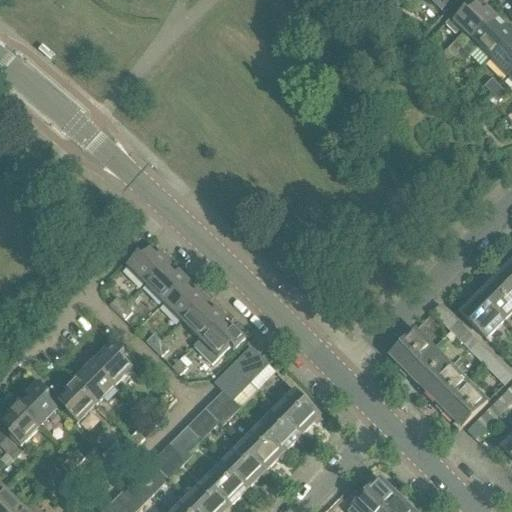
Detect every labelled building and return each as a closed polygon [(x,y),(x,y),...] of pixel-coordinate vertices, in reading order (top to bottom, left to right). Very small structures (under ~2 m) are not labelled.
[(400,0),(410,9),(419,0),(427,0),(441,13),(443,12),(451,3),(454,0),(400,0)] [(464,7),(470,13),(475,9),(476,8),(469,2),(464,7)] [(455,44),(463,52),(472,43),(483,32),(487,36),(499,24),(485,10),(479,4),(476,8),(475,9),(470,13),(468,16),(461,10),(450,21),(445,26),(456,37),(461,32),(464,35),(455,44)] [(472,43),(463,52),(470,59),(479,50),(490,61),(501,49),(504,53),(511,45),(511,37),(499,24),(487,36),(483,32),(472,43)] [(447,52),(456,60),(463,52),(455,44),(447,52)] [(490,61),(508,79),(511,75),(511,45),(504,53),(501,49),(490,61)] [(463,52),(456,60),(462,67),(470,59),(463,52)] [(484,88),(491,96),(499,88),(492,81),(484,88)] [(499,88),(491,96),(499,104),(507,96),(499,88)] [(127,269),(145,287),(156,276),(157,275),(160,278),(167,271),(171,267),(155,251),(150,246),(145,250),(138,257),(127,269)] [(511,263),(496,280),(506,290),(511,296),(511,263)] [(145,287),(164,306),(175,295),(177,293),(179,296),(185,290),(190,286),(177,273),(171,267),(167,271),(160,278),(157,275),(156,276),(145,287)] [(496,280),(478,298),(488,308),(504,323),(511,315),(511,296),(506,290),(496,280)] [(164,306),(182,324),(193,313),(195,311),(198,314),(204,308),(208,304),(195,292),(190,286),(185,290),(179,296),(177,293),(175,295),(164,306)] [(488,308),(478,298),(461,315),(460,315),(470,326),(486,342),(487,341),(486,341),(504,323),(488,308)] [(109,308),(117,315),(124,307),(117,300),(109,308)] [(182,324),(200,343),(212,331),(214,330),(217,333),(222,327),(226,323),(213,310),(208,304),(204,308),(198,314),(195,311),(193,313),(182,324)] [(124,307),(117,315),(124,323),(132,315),(124,307)] [(432,315),(450,333),(458,325),(440,307),(432,315)] [(212,331),(200,343),(194,349),(212,367),(218,361),(230,349),(233,353),(245,341),(232,328),(226,323),(222,327),(217,333),(214,330),(212,331)] [(450,333),(467,351),(476,343),(458,325),(450,333)] [(390,359),(407,376),(417,366),(432,350),(416,334),(416,333),(415,333),(399,349),(389,359),(390,359)] [(146,344),(154,352),(161,344),(154,337),(146,344)] [(467,351),(486,369),(494,361),(476,343),(467,351)] [(161,344),(154,352),(161,360),(169,352),(161,344)] [(101,357),(95,363),(99,367),(107,374),(103,378),(114,389),(132,371),(121,360),(124,356),(113,345),(101,357)] [(251,350),(233,368),(250,385),(255,380),(268,367),(251,350)] [(407,376),(424,394),(434,384),(450,368),(432,350),(417,366),(407,376)] [(511,378),(494,361),(486,369),(505,387),(511,379),(511,378)] [(83,375),(77,381),(81,385),(89,392),(84,397),(96,408),(114,389),(103,378),(107,374),(99,367),(95,363),(83,375)] [(172,370),(179,378),(187,370),(180,363),(172,370)] [(215,386),(224,395),(232,403),(250,385),(233,368),(215,386)] [(424,394),(442,412),(452,402),(468,386),(450,368),(434,384),(424,394)] [(81,385),(77,381),(63,394),(58,400),(62,404),(69,412),(66,415),(77,426),(96,408),(84,397),(89,392),(81,385)] [(25,399),(19,405),(23,409),(30,416),(27,419),(39,431),(57,412),(46,401),(49,398),(38,386),(25,399)] [(452,402),(442,412),(461,431),(471,421),(487,405),(487,404),(486,404),(468,386),(452,402)] [(511,388),(494,407),(502,415),(511,404),(511,388)] [(294,394),(277,411),(286,421),(302,437),(319,420),(320,420),(305,404),(294,393),(294,394)] [(160,403),(169,411),(177,403),(169,395),(160,403)] [(215,402),(206,412),(219,426),(222,429),(240,411),(232,403),(224,395),(216,403),(215,402)] [(23,409),(19,405),(7,417),(1,423),(5,427),(12,434),(9,438),(20,449),(39,431),(27,419),(30,416),(23,409)] [(502,415),(494,407),(467,434),(475,442),(502,415)] [(277,411),(258,429),(268,439),(284,455),(302,437),(286,421),(277,411)] [(195,422),(196,423),(209,436),(219,426),(206,412),(195,422)] [(196,423),(188,431),(201,443),(209,436),(196,423)] [(258,429),(241,447),(251,457),(267,472),(284,455),(268,439),(258,429)] [(178,440),(178,441),(191,453),(201,443),(188,431),(188,430),(178,440)] [(137,434),(129,441),(137,449),(144,441),(137,434)] [(511,439),(502,450),(501,449),(501,450),(511,461),(511,439)] [(0,446),(0,449),(6,456),(14,448),(6,440),(0,446)] [(137,449),(129,441),(122,449),(129,457),(137,449)] [(178,441),(170,449),(186,464),(192,459),(189,455),(191,453),(178,441)] [(116,443),(105,454),(102,458),(115,471),(130,457),(129,457),(122,449),(116,443)] [(241,447),(223,465),(233,475),(248,491),(267,472),(251,457),(241,447)] [(14,448),(6,456),(14,463),(21,456),(14,448)] [(160,458),(160,459),(176,475),(186,464),(170,449),(170,448),(160,458)] [(77,453),(69,461),(77,468),(84,461),(77,453)] [(160,459),(153,467),(168,482),(176,475),(160,459)] [(77,468),(69,461),(62,468),(69,476),(77,468)] [(223,465),(205,483),(215,493),(231,508),(248,491),(233,475),(223,465)] [(142,476),(143,476),(158,492),(168,482),(153,467),(152,466),(142,476)] [(143,476),(135,484),(151,500),(158,492),(143,476)] [(35,485),(43,492),(51,485),(43,477),(35,485)] [(385,511),(398,500),(380,482),(381,482),(380,481),(364,497),(354,507),(349,511),(385,511)] [(205,483),(187,501),(197,511),(226,511),(231,508),(215,493),(205,483)] [(135,484),(127,492),(142,508),(151,500),(135,484)] [(0,511),(22,511),(23,511),(5,492),(0,496),(0,511)] [(116,502),(117,502),(127,511),(138,511),(142,508),(127,492),(126,492),(116,502)] [(410,511),(398,500),(385,511),(410,511)] [(187,501),(175,511),(197,511),(187,501)] [(127,511),(117,502),(109,510),(110,511),(127,511)]
